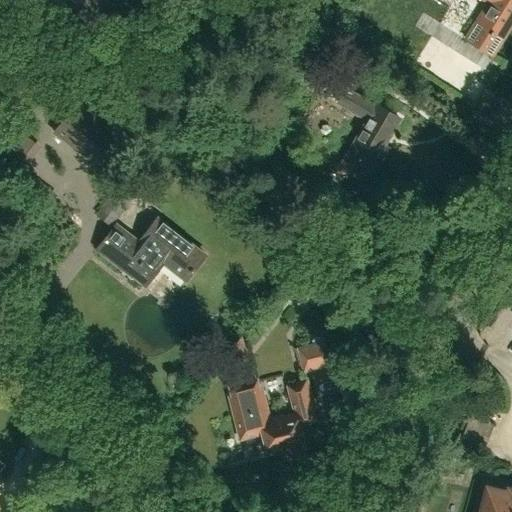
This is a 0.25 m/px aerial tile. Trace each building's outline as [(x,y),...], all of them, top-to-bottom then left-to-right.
[(511,0),(485,0),(488,2),(476,22),(463,42),(490,57),(502,39),(511,23),(511,0)] [(329,78),(306,65),(298,81),(320,93),(329,78)] [(368,119),(340,168),(361,180),(372,162),(378,166),(387,150),(382,147),(399,118),(377,105),(375,107),(344,89),(337,101),(368,119)] [(89,110),(79,102),(55,132),(94,163),(114,137),(86,115),(89,110)] [(110,225),(129,199),(115,189),(96,215),(110,225)] [(162,262),(184,279),(203,255),(157,219),(138,244),(116,227),(98,250),(124,270),(124,269),(145,285),(162,262)] [(343,285),(306,256),(289,279),(326,307),(343,285)] [(302,373),(331,366),(325,341),(296,348),(302,373)] [(266,418),(257,381),(227,388),(240,439),(262,434),(267,452),(286,447),(287,454),(293,457),(300,456),(303,451),(301,444),(303,443),(298,425),(310,422),(309,416),(314,414),(305,381),(297,383),(298,386),(287,388),(293,411),(266,418)] [(489,410),(483,425),(504,434),(510,419),(489,410)] [(487,487),(480,511),(511,511),(511,490),(507,489),(507,492),(487,487)]
